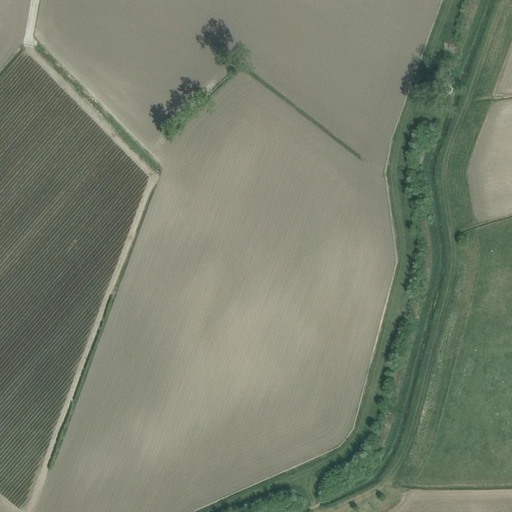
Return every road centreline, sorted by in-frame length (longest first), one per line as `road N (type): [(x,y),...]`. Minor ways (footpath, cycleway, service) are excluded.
road 1 (track): [(33,507),(151,181),(27,43),(35,0)]
road 2 (track): [(509,0),(454,147),(461,283),(409,471),(395,497),(373,511)]
